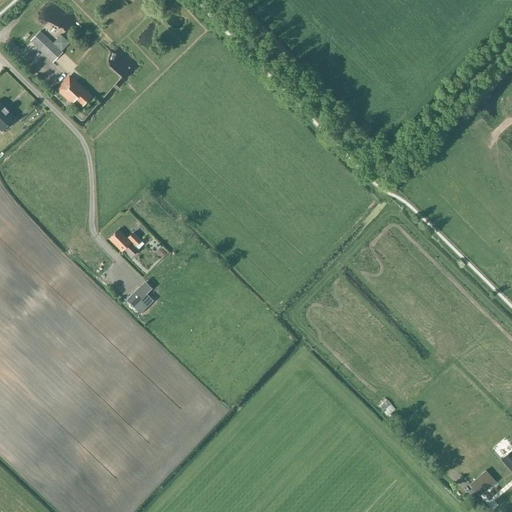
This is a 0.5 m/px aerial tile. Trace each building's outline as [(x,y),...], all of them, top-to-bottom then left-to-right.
[(63,52),(40,30),(30,41),(53,63),(63,52)] [(82,106),(91,97),(70,77),(59,89),(69,99),(72,96),(82,106)] [(4,107),(0,103),(0,130),(2,132),(15,119),(9,112),(9,111),(5,107),(4,107)] [(134,247),(136,246),(129,238),(127,239),(119,230),(110,238),(118,248),(121,245),(131,256),(137,251),(134,247)] [(98,260),(110,280),(117,276),(111,266),(113,265),(106,254),(98,260)] [(149,276),(130,297),(137,304),(156,283),(149,276)] [(486,471),(470,485),(478,495),(495,481),(486,471)]
